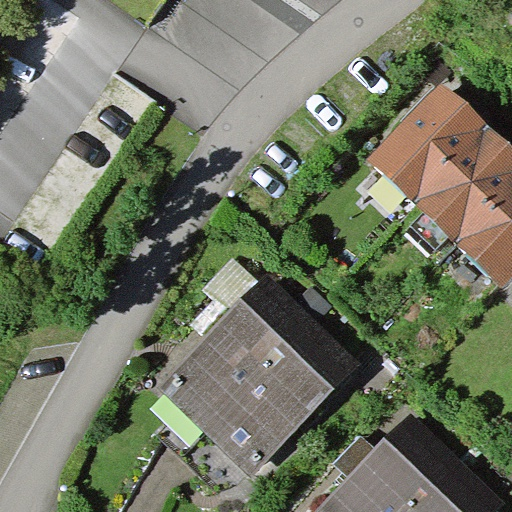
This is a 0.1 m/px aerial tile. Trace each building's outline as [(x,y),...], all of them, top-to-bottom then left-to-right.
[(370,171),(412,211),(481,138),(439,98),(370,171)] [(412,211),(453,250),(511,188),(511,167),(481,138),(412,211)] [(509,276),(511,273),(511,188),(453,250),(495,290),(509,276)] [(166,391),(208,431),(302,334),(258,292),(166,391)] [(345,376),(302,334),(208,431),(251,473),(345,376)] [(324,511),(408,511),(446,473),(402,431),(324,511)] [(486,511),(446,473),(408,511),(486,511)]
